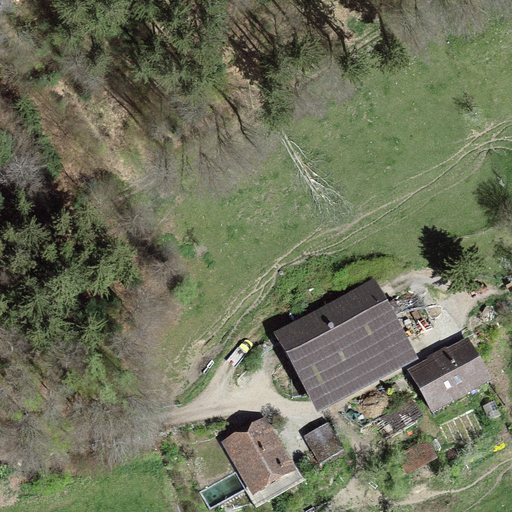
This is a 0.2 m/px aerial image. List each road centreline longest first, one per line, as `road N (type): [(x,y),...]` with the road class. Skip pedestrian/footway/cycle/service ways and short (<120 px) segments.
road 1 (track): [(0,260),(295,94),(425,0)]
road 2 (track): [(0,455),(236,405),(292,416)]
